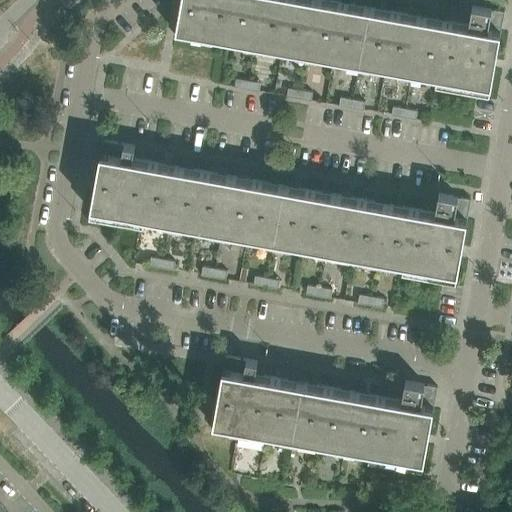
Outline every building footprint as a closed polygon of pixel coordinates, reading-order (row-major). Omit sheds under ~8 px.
[(468,24),(335,0),(181,0),(176,27),(438,74),(436,88),(488,97),(504,11),(472,5),(468,24)] [(247,88),(249,80),(236,77),(235,86),(247,88)] [(259,90),(261,82),(249,80),(247,88),(259,90)] [(301,89),(288,87),(276,84),(274,93),(299,97),(301,89)] [(301,89),(299,97),(311,99),(313,91),(301,89)] [(352,107),(353,98),(341,96),(339,104),(352,107)] [(363,109),(365,100),(353,98),(352,107),(363,109)] [(404,116),(405,107),(393,105),(392,114),(404,116)] [(416,118),(417,110),(405,107),(404,116),(416,118)] [(435,211),(179,165),(133,157),(135,144),(103,139),(89,219),(142,229),(144,215),(404,261),(402,275),(455,284),(471,198),(439,192),(435,211)] [(162,266),(164,258),(151,256),(149,264),(162,266)] [(164,258),(162,266),(174,268),(175,260),(164,258)] [(214,275),(215,267),(203,265),(201,273),(214,275)] [(226,277),(227,269),(215,267),(214,275),(226,277)] [(266,285),(268,277),(255,274),(254,283),(266,285)] [(268,277),(266,285),(278,287),(280,279),(268,277)] [(319,294),(320,286),(308,284),(307,292),(319,294)] [(319,294),(331,296),(332,288),(320,286),(319,294)] [(371,303),(373,295),(359,293),(358,301),(371,303)] [(371,303),(381,305),(382,305),(384,297),(373,295),(371,303)] [(405,380),(402,399),(255,373),(257,360),(225,355),(213,421),(371,449),(369,463),(422,472),(437,385),(405,380)]
